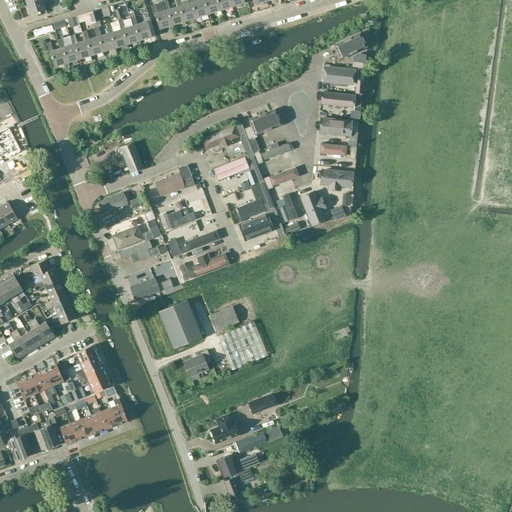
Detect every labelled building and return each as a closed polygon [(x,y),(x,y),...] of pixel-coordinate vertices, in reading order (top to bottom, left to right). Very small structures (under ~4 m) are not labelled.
[(32,0),(26,2),(30,14),(45,9),(42,0),(32,0)] [(172,25),(184,21),(179,6),(178,7),(175,0),(169,0),(163,2),(165,10),(167,10),(172,25)] [(191,2),(190,3),(182,5),(180,0),(175,0),(178,7),(179,6),(184,21),(196,17),(191,2)] [(188,0),(190,3),(191,2),(196,17),(208,14),(203,0),(188,0)] [(203,0),(208,14),(220,10),(216,0),(203,0)] [(216,0),(220,10),(232,6),(230,0),(216,0)] [(159,29),(172,25),(167,10),(165,10),(163,2),(151,6),(154,15),(155,14),(159,29)] [(114,5),(101,9),(103,17),(110,15),(109,11),(115,9),(114,5)] [(89,13),(92,23),(100,21),(96,10),(89,13)] [(92,23),(89,13),(77,16),(79,23),(86,22),(87,26),(92,25),(92,23)] [(130,18),(133,26),(135,25),(139,40),(152,37),(147,22),(137,25),(135,16),(130,18)] [(77,17),(68,19),(70,28),(79,25),(77,17)] [(52,19),(33,25),(35,31),(54,25),(52,19)] [(118,21),(121,30),(123,29),(127,44),(139,40),(135,25),(133,26),(125,28),(123,20),(118,21)] [(115,48),(127,44),(123,29),(121,30),(113,32),(110,24),(106,25),(109,33),(110,33),(115,48)] [(109,33),(101,36),(98,27),(94,29),(97,37),(98,36),(103,52),(115,48),(110,33),(109,33)] [(82,32),(85,41),(86,40),(91,55),(103,52),(98,36),(97,37),(89,39),(86,31),(82,32)] [(70,36),(72,44),(74,44),(79,59),(91,55),(86,40),(85,41),(82,32),(74,35),(70,36)] [(339,41),(342,51),(366,43),(363,32),(339,41)] [(58,40),(60,48),(62,48),(67,63),(79,59),(74,44),(72,44),(65,47),(62,38),(58,40)] [(54,67),(67,63),(62,48),(60,48),(53,51),(50,42),(46,44),(49,52),(50,52),(54,67)] [(359,63),(358,75),(363,75),(364,57),(353,57),(353,62),(359,63)] [(324,79),(356,80),(356,63),(324,62),(324,79)] [(321,104),(356,104),(356,89),(321,88),(321,104)] [(250,112),(257,129),(282,120),(276,103),(250,112)] [(321,130),(349,130),(349,141),(357,141),(357,126),(357,114),(321,114),(321,130)] [(221,141),(222,143),(243,136),(240,128),(245,126),(242,119),(202,133),(206,146),(221,141)] [(250,132),(254,130),(250,122),(245,124),(250,132)] [(0,157),(0,158),(3,163),(23,154),(12,128),(0,132),(0,157)] [(278,137),(271,139),(273,144),(263,148),(266,157),(293,146),(290,138),(280,142),(278,137)] [(321,149),(348,150),(349,140),(321,139),(321,149)] [(142,169),(138,158),(134,149),(132,144),(121,148),(124,154),(118,156),(122,164),(127,162),(132,173),(142,169)] [(247,151),(214,163),(218,175),(251,164),(247,151)] [(179,164),(180,167),(156,176),(161,191),(196,178),(189,160),(179,164)] [(298,162),(270,171),(274,181),(301,172),(298,162)] [(329,181),(329,184),(352,186),(354,166),(322,164),(321,180),(329,181)] [(99,196),(103,208),(130,199),(132,204),(142,200),(139,192),(129,196),(128,192),(144,186),(141,178),(124,184),(125,187),(99,196)] [(328,204),(323,191),(319,193),(317,186),(302,192),(312,221),(328,215),(325,205),(328,204)] [(294,223),(301,220),(289,190),(285,192),(288,201),(280,204),(285,218),(291,215),(294,223)] [(239,202),(246,229),(274,221),(266,194),(239,202)] [(198,212),(206,210),(201,196),(196,197),(199,205),(196,206),(198,212)] [(8,202),(0,206),(0,210),(8,224),(17,218),(8,202)] [(147,208),(149,222),(156,221),(154,207),(147,208)] [(188,244),(220,237),(218,228),(186,235),(188,244)] [(174,240),(167,243),(173,258),(180,255),(174,240)] [(195,271),(231,261),(227,249),(211,253),(209,248),(198,252),(200,259),(192,261),(195,271)] [(35,276),(39,274),(51,269),(47,259),(23,269),(25,273),(32,269),(35,276)] [(185,263),(179,265),(184,279),(190,277),(185,263)] [(36,287),(60,277),(55,267),(51,269),(39,274),(42,280),(35,284),(36,287)] [(149,282),(147,275),(132,280),(136,294),(173,282),(171,274),(149,282)] [(13,275),(4,281),(17,302),(20,300),(16,293),(22,290),(13,275)] [(60,277),(36,287),(38,291),(45,287),(48,294),(64,287),(60,277)] [(17,302),(4,281),(0,282),(0,294),(4,301),(10,297),(14,304),(17,302)] [(43,304),(45,307),(68,297),(64,287),(48,294),(51,300),(43,304)] [(73,307),(68,297),(45,307),(46,310),(54,307),(57,314),(73,307)] [(36,300),(28,306),(31,311),(39,306),(36,300)] [(159,311),(173,348),(202,336),(187,300),(159,311)] [(215,331),(238,321),(231,306),(209,316),(215,331)] [(13,313),(16,320),(30,314),(28,307),(13,313)] [(77,317),(73,307),(57,314),(60,320),(52,323),(54,327),(77,317)] [(35,318),(32,320),(45,342),(55,336),(46,322),(39,325),(35,318)] [(45,342),(32,320),(29,322),(33,329),(27,333),(36,348),(45,342)] [(268,355),(254,322),(218,337),(232,370),(268,355)] [(17,329),(13,331),(27,353),(36,348),(27,333),(21,336),(17,329)] [(27,353),(13,331),(10,333),(14,340),(8,344),(17,359),(27,353)] [(76,353),(81,363),(97,355),(93,345),(76,353)] [(212,362),(207,350),(201,353),(202,355),(184,362),(190,377),(209,369),(207,364),(212,362)] [(102,365),(97,355),(81,363),(85,373),(102,365)] [(56,364),(46,369),(53,385),(63,381),(56,364)] [(106,375),(102,365),(85,373),(89,383),(106,375)] [(53,385),(46,369),(36,373),(43,390),(53,385)] [(43,390),(36,373),(26,378),(34,394),(43,390)] [(111,385),(106,375),(89,383),(94,393),(111,385)] [(34,394),(26,378),(16,382),(23,399),(34,394)] [(71,392),(75,401),(82,398),(78,389),(71,392)] [(272,392),(248,402),(252,413),(276,404),(272,392)] [(113,401),(115,406),(110,408),(117,425),(127,421),(119,398),(113,401)] [(48,405),(52,404),(51,399),(28,401),(30,414),(48,412),(48,405)] [(76,408),(86,404),(84,400),(74,404),(76,408)] [(56,417),(66,414),(64,407),(54,411),(56,417)] [(93,410),(94,414),(90,416),(97,433),(107,429),(100,412),(99,408),(93,410)] [(107,429),(117,425),(110,408),(100,412),(107,429)] [(210,429),(212,435),(215,444),(240,434),(234,420),(232,421),(229,413),(215,419),(218,426),(210,429)] [(90,416),(80,419),(87,436),(97,433),(90,416)] [(43,428),(50,447),(58,444),(54,433),(59,431),(54,417),(48,419),(49,421),(41,424),(43,428)] [(87,436),(80,419),(70,423),(76,440),(87,436)] [(76,440),(70,423),(60,427),(66,444),(76,440)] [(50,447),(43,428),(39,429),(36,424),(27,427),(32,441),(38,439),(42,450),(50,447)] [(32,441),(27,427),(18,430),(20,436),(16,438),(23,457),(31,454),(27,443),(32,441)] [(262,432),(235,443),(239,453),(274,438),(271,430),(263,433),(262,432)] [(16,460),(23,457),(16,438),(9,441),(6,434),(1,436),(4,445),(6,451),(11,449),(16,460)] [(6,451),(4,445),(0,446),(0,466),(5,464),(3,459),(8,457),(6,451)] [(223,478),(235,473),(253,466),(252,465),(250,460),(243,463),(242,459),(234,462),(231,455),(216,461),(223,478)] [(270,459),(257,464),(261,473),(274,468),(270,459)] [(242,482),(243,482),(245,485),(254,481),(253,478),(254,478),(253,477),(260,475),(256,464),(252,465),(253,466),(235,473),(236,477),(225,482),(231,498),(246,492),(242,482)]
